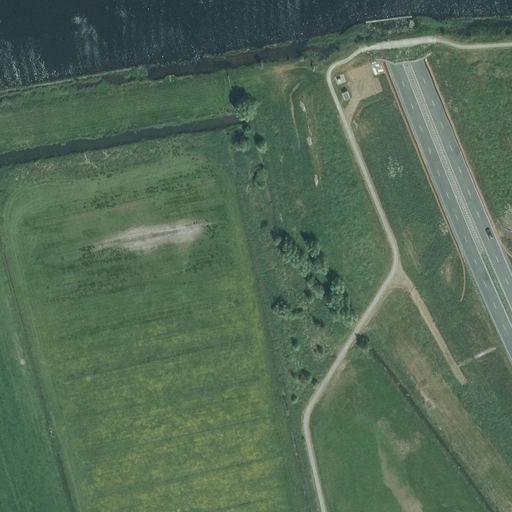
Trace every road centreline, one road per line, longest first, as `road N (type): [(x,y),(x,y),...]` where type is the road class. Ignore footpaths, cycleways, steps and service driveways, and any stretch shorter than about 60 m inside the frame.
road 1 (trunk): [(368,0),(511,343)]
road 2 (trunk): [(511,293),(391,0)]
